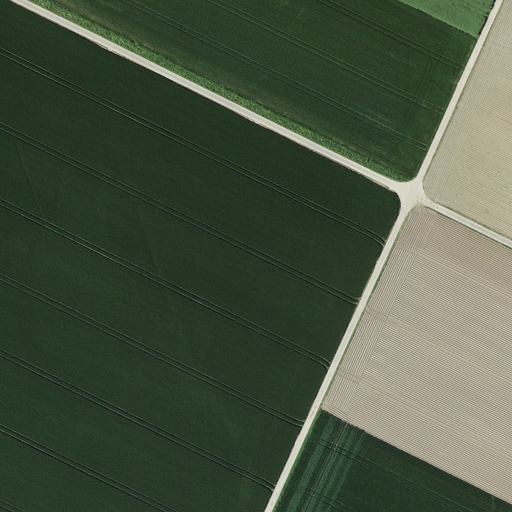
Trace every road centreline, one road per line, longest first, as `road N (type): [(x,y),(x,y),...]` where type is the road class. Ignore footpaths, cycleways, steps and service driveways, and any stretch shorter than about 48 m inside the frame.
road 1 (track): [(502,0),(267,511)]
road 2 (track): [(19,0),(511,244)]
